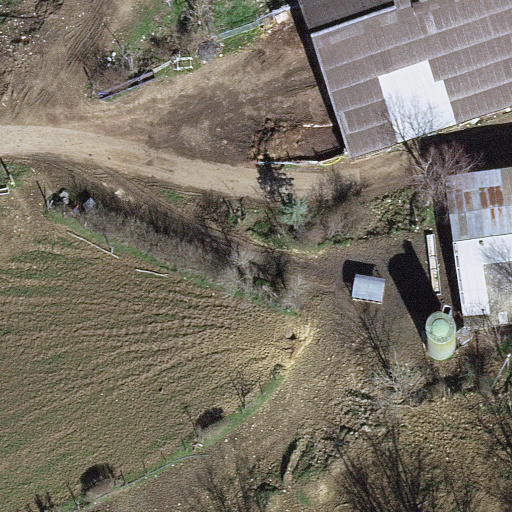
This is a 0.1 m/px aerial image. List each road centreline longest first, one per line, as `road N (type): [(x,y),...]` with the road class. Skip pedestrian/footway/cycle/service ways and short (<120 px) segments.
road 1 (track): [(110,154),(170,224),(235,260),(342,286),(364,326),(334,373),(175,511)]
road 2 (unclassified): [(0,140),(323,191),(511,154)]
road 3 (track): [(87,0),(13,140)]
